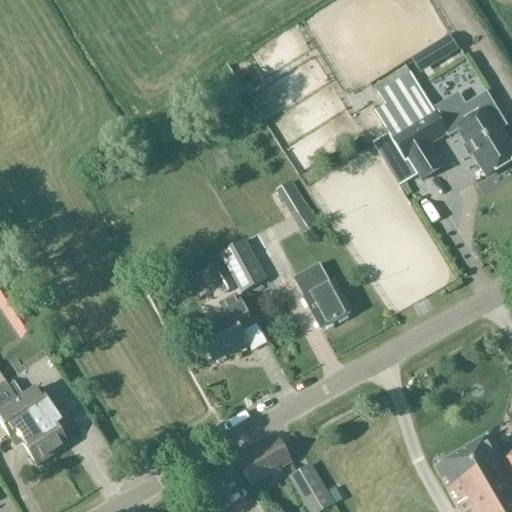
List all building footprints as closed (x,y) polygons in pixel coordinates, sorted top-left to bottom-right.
[(420,75),(457,52),(448,38),(411,61),(420,75)] [(439,123),(423,97),(410,75),(377,95),(385,108),(375,114),(396,149),(404,163),(407,161),(420,182),(442,169),(429,148),(446,138),(446,139),(458,132),(466,145),(462,147),(469,157),(472,155),(485,177),(511,160),(511,151),(499,129),(503,127),(485,96),(439,123)] [(384,133),(369,142),(382,161),(396,152),(384,133)] [(278,188),(287,210),(301,205),(292,183),(278,188)] [(242,243),(218,256),(241,297),(264,284),(259,275),(242,243)] [(320,330),(349,314),(333,284),(329,286),(319,267),(293,281),(320,330)] [(219,308),(224,317),(195,333),(213,365),(234,353),(236,356),(248,349),(241,335),(254,328),(237,297),(219,308)] [(38,330),(23,308),(7,319),(21,341),(38,330)] [(0,366),(3,376),(21,370),(17,358),(0,364),(0,366)] [(51,458),(0,378),(0,423),(14,446),(20,442),(36,467),(51,458)] [(36,389),(15,402),(51,458),(68,447),(56,428),(60,425),(36,389)] [(511,511),(511,451),(502,457),(489,435),(433,468),(459,511),(511,511)] [(417,511),(386,438),(361,449),(387,511),(417,511)] [(276,441),(236,464),(250,488),(270,476),(273,482),(282,477),(279,471),(290,465),(276,441)] [(288,479),(307,511),(325,511),(332,508),(310,466),(288,479)]
